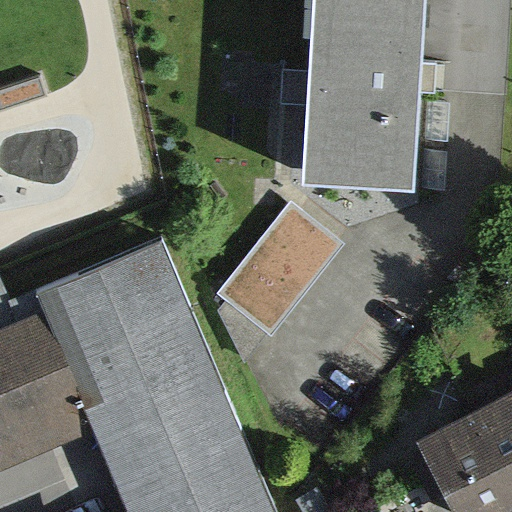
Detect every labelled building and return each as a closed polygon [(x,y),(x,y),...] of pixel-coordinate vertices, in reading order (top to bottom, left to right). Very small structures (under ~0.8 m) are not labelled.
[(430,0),(317,0),(304,179),(417,187),(430,0)] [(220,289),(268,331),(346,241),(298,200),(220,289)] [(277,511),(167,249),(0,318),(0,485),(103,442),(131,509),(123,511),(277,511)] [(511,387),(477,405),(511,474),(511,387)] [(511,490),(511,474),(477,405),(429,429),(470,511),(511,490)]
